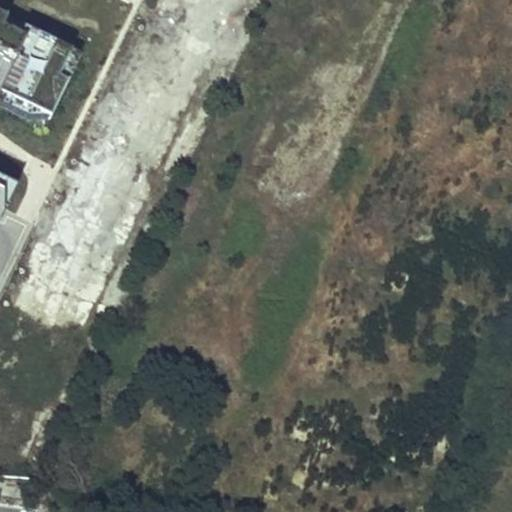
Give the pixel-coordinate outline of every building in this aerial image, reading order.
[(163,0),(162,0),(149,30),(182,44),(195,13),(163,0)] [(97,39),(104,24),(74,11),(67,26),(97,39)] [(0,20),(0,108),(25,121),(48,120),(78,58),(0,20)] [(127,148),(172,49),(146,38),(113,111),(110,109),(98,135),(127,148)] [(323,112),(330,95),(317,90),(310,107),(323,112)] [(275,146),(270,144),(257,175),(301,193),(332,121),(293,104),(275,146)] [(0,184),(0,219),(14,192),(0,184)]
